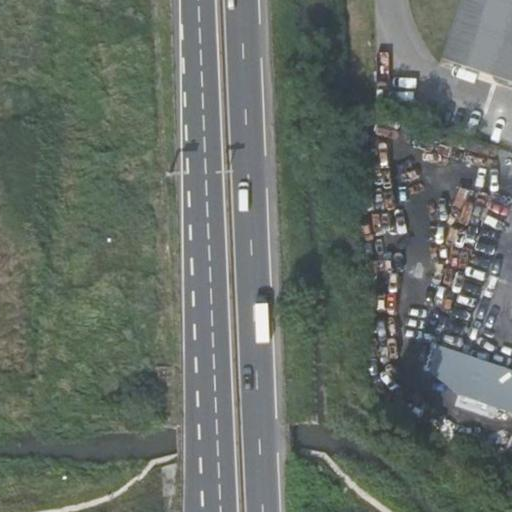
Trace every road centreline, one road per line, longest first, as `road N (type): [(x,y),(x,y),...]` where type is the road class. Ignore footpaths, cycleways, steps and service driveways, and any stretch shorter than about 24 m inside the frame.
road 1 (trunk): [(264,511),(241,0)]
road 2 (trunk): [(199,18),(221,511)]
road 3 (trunk): [(199,18),(191,511)]
